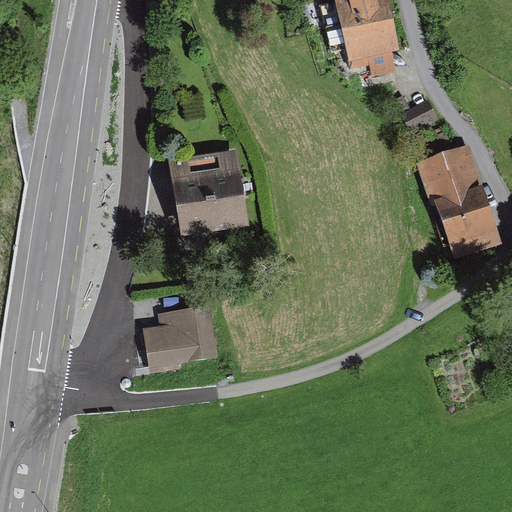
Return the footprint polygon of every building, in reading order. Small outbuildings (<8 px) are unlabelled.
[(392,0),(333,0),(344,64),(401,55),(392,0)] [(428,102),(403,115),(412,133),(438,120),(433,111),(428,102)] [(464,148),(419,165),(453,258),(499,241),(464,148)] [(239,158),(173,166),(183,240),(248,232),(239,158)] [(206,320),(140,325),(143,371),(210,366),(206,320)]
